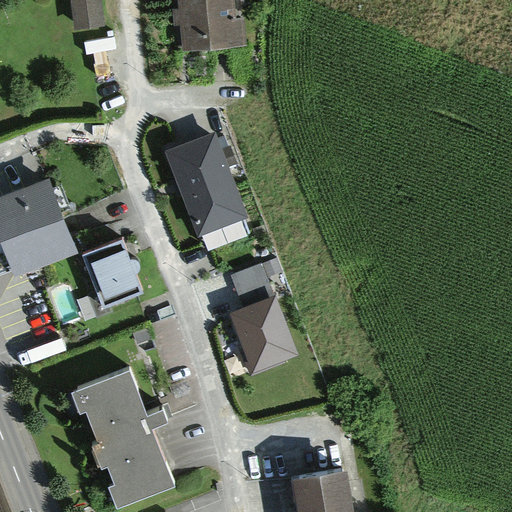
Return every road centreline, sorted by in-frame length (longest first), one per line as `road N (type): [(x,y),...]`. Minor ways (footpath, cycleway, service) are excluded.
road 1 (residential): [(238,511),(202,339),(119,132)]
road 2 (residential): [(126,0),(136,112),(119,132)]
road 3 (residential): [(119,132),(47,139),(0,160)]
